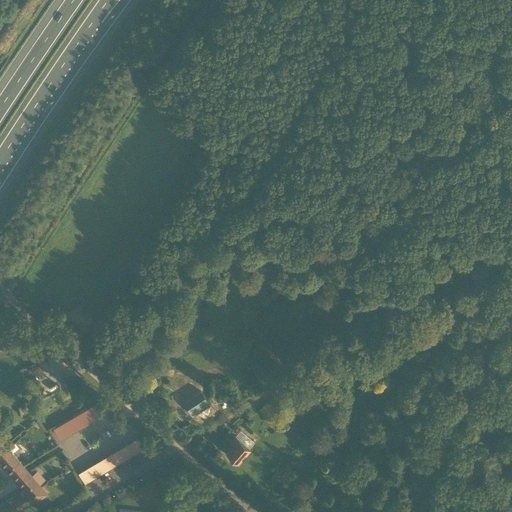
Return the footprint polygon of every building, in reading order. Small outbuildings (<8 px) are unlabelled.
[(45,359),(30,367),(34,373),(48,365),(45,359)] [(201,391),(184,403),(193,416),(210,405),(201,391)] [(270,403),(275,412),(284,407),(279,399),(270,403)] [(106,411),(100,401),(94,404),(101,414),(106,411)] [(101,414),(94,404),(89,407),(95,417),(101,414)] [(95,417),(89,407),(84,410),(90,421),(95,417)] [(90,421),(84,410),(78,414),(84,424),(90,421)] [(84,424),(78,414),(73,417),(79,427),(84,424)] [(79,427),(73,417),(67,420),(73,430),(79,427)] [(73,430),(67,420),(62,423),(68,433),(73,430)] [(68,433),(62,423),(56,426),(62,437),(68,433)] [(235,436),(234,435),(228,442),(232,445),(225,452),(238,463),(250,449),(249,448),(254,442),(241,430),(235,436)] [(146,446),(140,436),(134,439),(140,450),(146,446)] [(140,450),(134,439),(129,443),(135,453),(140,450)] [(135,453),(129,443),(123,446),(130,456),(135,453)] [(0,451),(0,456),(13,472),(14,472),(24,465),(25,465),(8,445),(0,451)] [(130,456),(123,446),(118,449),(124,459),(130,456)] [(124,459),(118,449),(113,452),(119,463),(124,459)] [(119,463),(113,452),(107,455),(113,466),(119,463)] [(113,466),(107,455),(102,459),(108,469),(113,466)] [(108,469),(102,459),(96,462),(103,472),(108,469)] [(103,472),(96,462),(91,465),(97,475),(103,472)] [(97,475),(91,465),(82,471),(88,481),(97,475)] [(16,476),(27,488),(27,487),(31,492),(42,485),(43,485),(28,468),(28,469),(18,476),(17,475),(16,476)] [(31,492),(27,488),(15,495),(22,506),(48,491),(43,485),(42,485),(31,492)] [(15,495),(0,503),(0,511),(12,511),(22,506),(15,495)]
